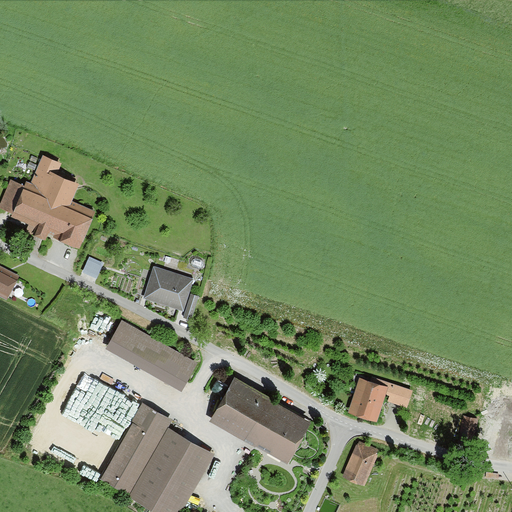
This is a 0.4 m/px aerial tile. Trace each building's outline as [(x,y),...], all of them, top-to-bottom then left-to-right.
[(60,236),(76,242),(88,214),(64,204),(72,184),(54,176),(59,165),(43,158),(32,182),(48,189),(45,196),(13,183),(3,207),(39,222),(34,233),(43,237),(48,226),(62,232),(60,236)] [(90,257),(83,273),(97,279),(104,263),(90,257)] [(193,267),(198,268),(201,268),(203,265),(203,262),(201,259),(196,258),(193,259),(191,261),(191,264),(193,267)] [(189,278),(157,268),(149,292),(181,303),(189,278)] [(0,295),(4,297),(14,278),(0,271),(0,295)] [(191,319),(198,296),(191,293),(183,317),(191,319)] [(186,381),(195,364),(121,322),(111,339),(186,381)] [(68,363),(29,446),(98,478),(120,433),(111,429),(113,424),(106,420),(95,443),(79,436),(75,445),(66,440),(96,376),(68,363)] [(210,385),(219,390),(225,379),(216,374),(210,385)] [(363,382),(355,407),(373,413),(381,389),(392,392),(389,400),(406,405),(411,391),(372,378),(370,384),(363,382)] [(287,461),(310,420),(268,397),(265,403),(231,384),(214,413),(258,437),(255,443),(287,461)] [(101,477),(128,493),(170,420),(143,405),(101,477)] [(475,420),(466,418),(461,441),(470,443),(475,420)] [(176,511),(210,453),(169,430),(132,495),(161,511),(176,511)] [(348,474),(361,480),(374,451),(358,444),(354,454),(356,455),(348,474)]
